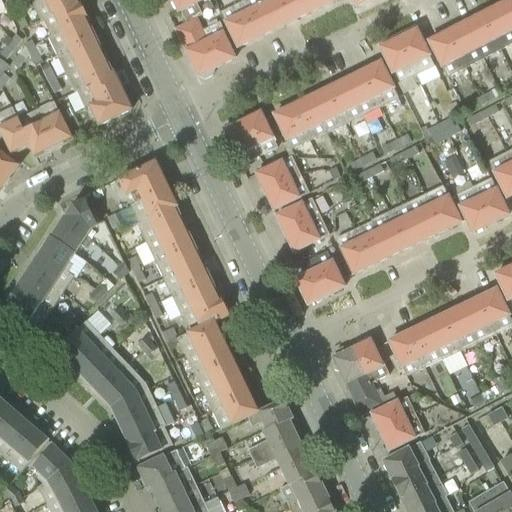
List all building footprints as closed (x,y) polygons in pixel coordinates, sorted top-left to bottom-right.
[(41,21),(43,20),(78,2),(76,0),(37,0),(32,2),(41,21)] [(183,11),(198,4),(207,0),(206,0),(173,0),(179,12),(183,10),(183,11)] [(257,39),(274,30),(258,0),(247,0),(240,4),(257,39)] [(258,0),(274,30),(292,22),(281,0),(258,0)] [(281,0),(292,22),(310,13),(303,0),(281,0)] [(303,0),(310,13),(328,4),(326,0),(303,0)] [(511,28),(511,0),(500,6),(511,28)] [(89,20),(88,20),(79,1),(78,2),(43,20),(51,38),(87,21),(89,20)] [(189,54),(200,76),(207,79),(213,76),(216,69),(236,59),(226,37),(227,36),(221,23),(204,31),(198,19),(197,19),(197,18),(203,15),(198,4),(183,11),(189,24),(177,30),(189,54)] [(238,48),(257,39),(240,4),(221,13),(225,22),(238,48)] [(501,51),(511,44),(511,28),(500,6),(483,15),(501,51)] [(484,60),(501,51),(483,15),(466,24),(484,60)] [(49,39),(58,56),(95,38),(87,21),(51,38),(49,39)] [(466,69),(484,60),(466,24),(448,33),(466,69)] [(430,58),(430,57),(417,29),(399,38),(417,76),(434,67),(430,58)] [(448,78),(466,69),(448,33),(430,42),(448,78)] [(8,45),(15,51),(23,41),(16,36),(8,45)] [(67,75),(104,57),(95,38),(58,56),(67,75)] [(399,84),(417,76),(399,38),(380,47),(399,84)] [(31,56),(38,52),(32,41),(25,45),(31,56)] [(0,55),(7,60),(15,51),(8,45),(0,55)] [(36,67),(44,63),(38,52),(31,56),(36,67)] [(12,64),(18,70),(27,59),(20,54),(12,64)] [(76,93),(88,88),(112,75),(104,57),(67,75),(76,93)] [(0,64),(0,75),(1,76),(9,66),(3,61),(0,64)] [(399,100),(395,90),(382,64),(363,73),(381,109),(399,100)] [(49,83),(57,79),(51,68),(44,72),(49,83)] [(364,117),(381,109),(363,73),(347,81),(364,117)] [(0,78),(0,86),(3,89),(11,79),(4,74),(0,78)] [(91,110),(124,94),(114,74),(112,75),(88,88),(96,104),(90,107),(91,110)] [(55,94),(62,90),(57,79),(49,83),(55,94)] [(346,125),(364,117),(347,81),(328,90),(346,125)] [(327,134),(346,125),(328,90),(310,99),(327,134)] [(481,97),(485,105),(496,99),(492,91),(481,97)] [(124,94),(91,110),(99,126),(132,111),(124,94)] [(473,111),(485,105),(481,97),(469,103),(473,111)] [(310,142),(327,134),(310,99),(293,107),(310,142)] [(37,111),(55,147),(72,138),(60,113),(59,113),(55,103),(37,111)] [(67,118),(75,115),(69,103),(62,107),(67,118)] [(482,112),(486,119),(500,112),(496,105),(482,112)] [(292,151),(310,142),(293,107),(275,116),(288,142),(292,151)] [(0,129),(11,153),(29,145),(19,120),(13,109),(0,114),(0,129)] [(35,157),(55,147),(37,111),(19,120),(29,145),(35,157)] [(471,127),(486,119),(482,112),(468,120),(471,127)] [(243,122),(260,157),(278,149),(261,113),(243,122)] [(73,130),(80,126),(75,115),(67,118),(73,130)] [(443,132),(455,126),(451,119),(440,125),(443,132)] [(242,166),(260,157),(243,122),(225,131),(242,166)] [(432,138),(443,132),(440,125),(428,131),(432,138)] [(447,140),(462,133),(458,125),(455,126),(443,132),(447,140)] [(435,146),(447,140),(443,132),(432,138),(435,146)] [(395,141),(399,149),(412,142),(408,135),(395,141)] [(386,156),(399,149),(395,141),(382,148),(386,156)] [(403,153),(407,161),(420,154),(416,147),(403,153)] [(0,179),(6,184),(19,167),(0,151),(0,179)] [(366,166),(377,160),(373,153),(362,158),(366,166)] [(393,167),(407,161),(403,153),(390,160),(393,167)] [(508,198),(511,196),(511,161),(508,153),(489,163),(508,198)] [(266,192),(301,175),(292,157),(257,175),(266,192)] [(354,172),(366,166),(362,158),(350,164),(354,172)] [(132,207),(168,189),(156,163),(110,186),(122,212),(132,207)] [(373,178),(384,172),(380,164),(369,170),(373,178)] [(328,173),(332,182),(340,178),(335,169),(328,173)] [(362,184),(373,178),(369,170),(358,176),(362,184)] [(275,211),(301,198),(316,190),(314,186),(308,190),(301,175),(266,192),(275,211)] [(509,216),(506,210),(496,189),(495,190),(491,179),(474,188),(491,225),(509,216)] [(461,223),(461,222),(443,187),(426,195),(443,232),(461,223)] [(472,233),(491,225),(474,188),(456,196),(459,206),(460,206),(472,233)] [(140,224),(175,208),(177,207),(168,189),(132,207),(140,224)] [(425,241),(443,232),(426,195),(407,204),(425,241)] [(286,235),(321,218),(315,203),(321,200),(319,196),(277,216),(286,235)] [(92,230),(98,227),(85,201),(72,207),(63,221),(88,237),(92,230)] [(390,258),(408,249),(390,213),(385,204),(368,212),(372,221),(371,221),(372,222),(390,258)] [(408,249),(425,241),(407,204),(390,213),(408,249)] [(146,243),(184,226),(175,208),(140,224),(138,225),(146,243)] [(113,230),(121,226),(116,214),(108,218),(113,230)] [(294,253),(321,240),(330,236),(321,218),(286,235),(294,253)] [(51,238),(76,255),(82,246),(86,248),(91,240),(88,237),(63,221),(51,238)] [(373,266),(390,258),(372,222),(356,230),(373,266)] [(155,262),(192,244),(184,226),(146,243),(155,262)] [(354,275),(373,266),(356,230),(337,239),(341,248),(354,275)] [(40,254),(69,274),(74,266),(70,264),(76,255),(51,238),(40,254)] [(164,280),(201,262),(192,244),(155,262),(164,280)] [(345,288),(341,280),(332,261),(328,253),(310,261),(327,296),(345,288)] [(75,277),(69,274),(40,254),(29,271),(64,294),(75,277)] [(133,272),(141,269),(136,257),(128,261),(133,272)] [(309,305),(327,296),(310,261),(292,270),(309,305)] [(124,263),(119,268),(127,276),(130,272),(125,262),(124,263)] [(164,280),(172,297),(209,279),(201,262),(164,280)] [(511,307),(511,267),(496,275),(511,307)] [(121,281),(127,276),(119,268),(114,274),(121,281)] [(138,284),(146,280),(141,269),(133,272),(138,284)] [(52,311),(64,294),(29,271),(18,288),(52,311)] [(170,320),(181,315),(218,298),(209,279),(172,297),(161,302),(170,320)] [(103,298),(109,293),(101,285),(95,290),(103,298)] [(40,330),(52,311),(18,288),(6,305),(30,321),(40,330)] [(97,304),(103,298),(95,290),(89,296),(97,304)] [(511,321),(510,317),(497,290),(479,299),(496,335),(511,327),(511,321)] [(150,309),(158,305),(153,293),(145,297),(150,309)] [(218,298),(181,315),(190,334),(215,323),(229,316),(220,297),(218,298)] [(479,344),(496,335),(479,299),(462,307),(479,344)] [(156,320),(164,316),(158,305),(150,309),(156,320)] [(461,353),(479,344),(462,307),(444,316),(461,353)] [(110,316),(116,322),(125,314),(119,309),(110,316)] [(74,326),(79,321),(72,313),(66,318),(74,326)] [(116,322),(122,328),(130,320),(125,314),(116,322)] [(443,361),(461,353),(444,316),(426,325),(442,360),(443,361)] [(68,332),(74,326),(66,318),(60,324),(68,332)] [(58,350),(71,363),(101,336),(88,323),(58,350)] [(186,358),(223,340),(215,323),(190,334),(179,339),(177,340),(179,344),(186,358)] [(426,368),(442,360),(426,325),(409,333),(426,368)] [(166,342),(178,337),(174,329),(162,334),(166,342)] [(407,377),(426,368),(409,333),(390,342),(403,369),(403,368),(407,377)] [(71,363),(85,379),(115,351),(101,336),(71,363)] [(170,348),(179,344),(177,340),(179,339),(178,337),(166,342),(169,349),(170,348)] [(138,346),(144,351),(152,344),(146,338),(138,346)] [(186,358),(195,376),(232,358),(223,340),(186,358)] [(356,349),(373,384),(390,376),(385,365),(384,365),(383,363),(387,361),(380,347),(376,349),(372,341),(356,349)] [(144,351),(149,357),(157,349),(152,344),(144,351)] [(377,392),(373,384),(356,349),(352,351),(344,349),(338,352),(335,358),(362,416),(397,399),(394,392),(385,397),(381,390),(377,392)] [(85,379),(98,394),(129,366),(115,351),(85,379)] [(204,394),(241,376),(232,358),(195,376),(204,394)] [(98,394),(113,410),(147,386),(146,384),(129,366),(98,394)] [(204,394),(212,412),(250,394),(241,376),(204,394)] [(173,399),(181,395),(175,382),(167,385),(173,399)] [(121,427),(159,410),(147,386),(113,410),(121,427)] [(485,402),(496,396),(492,389),(481,395),(485,402)] [(232,426),(258,414),(259,412),(250,394),(212,412),(221,430),(232,425),(232,426)] [(180,412),(188,408),(181,395),(173,399),(180,412)] [(474,408),(485,402),(481,395),(470,401),(474,408)] [(381,433),(416,416),(408,398),(372,414),(381,433)] [(263,434),(290,422),(293,420),(284,401),(259,412),(258,414),(266,430),(263,432),(263,434)] [(0,409),(0,435),(17,416),(4,404),(0,409)] [(501,423),(509,419),(503,407),(495,412),(501,423)] [(129,445),(165,428),(167,427),(159,410),(121,427),(129,445)] [(482,433),(501,423),(495,412),(487,416),(488,417),(477,423),(482,433)] [(0,435),(0,454),(6,460),(33,429),(17,416),(0,435)] [(390,451),(417,438),(425,434),(416,416),(381,433),(390,451)] [(206,437),(214,433),(208,421),(201,425),(206,437)] [(248,451),(253,460),(298,440),(290,422),(263,434),(267,442),(248,451)] [(468,441),(476,436),(470,425),(462,430),(468,441)] [(200,426),(192,429),(198,441),(205,437),(200,426)] [(136,465),(165,452),(164,450),(173,446),(165,428),(129,445),(127,446),(136,465)] [(33,429),(6,460),(21,473),(29,465),(48,442),(33,429)] [(456,450),(464,445),(458,434),(449,439),(456,450)] [(476,436),(468,441),(475,452),(483,447),(476,436)] [(222,439),(215,442),(220,453),(228,450),(222,439)] [(280,470),(307,458),(298,440),(253,460),(257,470),(276,461),(280,470)] [(207,446),(212,457),(220,453),(215,442),(207,446)] [(393,479),(430,461),(422,444),(384,462),(393,479)] [(38,479),(44,485),(71,465),(52,446),(34,468),(41,476),(38,479)] [(483,447),(475,452),(481,462),(489,458),(483,447)] [(465,466),(474,461),(467,450),(459,455),(465,466)] [(151,487),(185,470),(176,452),(165,457),(165,456),(139,469),(148,488),(151,487)] [(217,468),(225,464),(220,453),(212,457),(217,468)] [(511,482),(511,456),(501,463),(511,482)] [(288,486),(314,474),(307,458),(280,470),(288,486)] [(489,458),(481,462),(488,473),(496,468),(489,458)] [(393,479),(401,497),(439,479),(430,461),(393,479)] [(472,477),(481,472),(474,461),(465,466),(472,477)] [(39,489),(48,505),(83,485),(71,465),(44,485),(39,489)] [(160,504),(197,487),(188,468),(185,470),(151,487),(160,504)] [(290,509),(325,492),(315,473),(314,474),(288,486),(281,490),(290,509)] [(229,493),(237,489),(232,477),(223,482),(229,493)] [(408,511),(416,511),(446,498),(448,497),(439,479),(401,497),(408,511)] [(487,492),(498,511),(511,511),(511,494),(511,493),(510,493),(503,482),(487,492)] [(10,486),(7,483),(0,490),(0,491),(3,494),(10,486)] [(51,511),(80,511),(93,506),(85,488),(83,485),(48,505),(51,511)] [(245,485),(237,489),(243,500),(250,496),(245,485)] [(11,501),(19,493),(10,486),(3,494),(11,501)] [(160,504),(163,511),(186,511),(205,503),(197,487),(160,504)] [(243,500),(237,489),(229,493),(234,504),(243,500)] [(334,511),(325,492),(290,509),(290,511),(334,511)] [(498,511),(487,492),(469,503),(473,510),(470,511),(498,511)] [(14,508),(25,503),(20,493),(19,493),(11,501),(14,508)] [(416,511),(453,511),(446,498),(416,511)] [(208,511),(205,503),(186,511),(208,511)]
